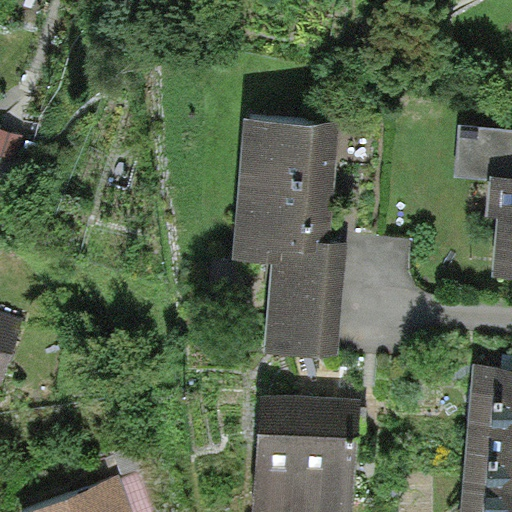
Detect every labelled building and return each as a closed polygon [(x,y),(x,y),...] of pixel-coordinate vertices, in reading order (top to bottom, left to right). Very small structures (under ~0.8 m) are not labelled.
[(341,111),(247,102),(235,239),(275,243),(267,334),(338,340),(347,236),(330,234),(341,111)] [(511,263),(511,120),(458,117),(456,170),(487,171),(485,204),(496,204),(493,262),(511,263)] [(21,158),(0,152),(0,219),(2,220),(21,158)] [(0,365),(3,366),(17,321),(0,316),(0,365)] [(511,511),(511,360),(476,357),(462,511),(511,511)] [(364,392),(264,383),(255,507),(310,511),(351,511),(361,424),(364,392)] [(118,465),(19,501),(22,511),(160,511),(144,466),(121,474),(118,465)]
